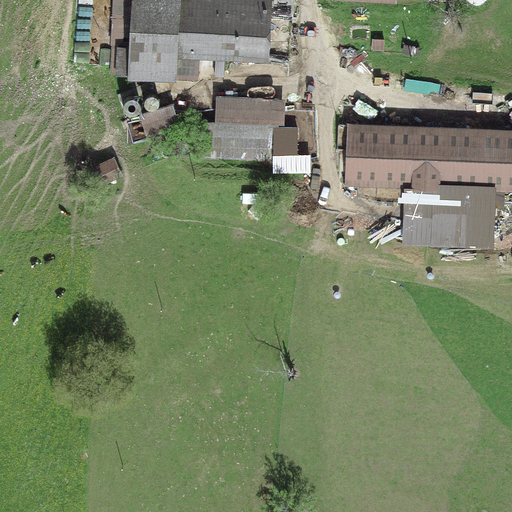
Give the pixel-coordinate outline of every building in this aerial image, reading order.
[(115,74),(173,78),(174,54),(263,59),(265,19),(290,21),(291,0),(266,0),(266,11),(178,5),(178,0),(130,0),(128,48),(116,47),(115,74)] [(137,93),(136,93),(132,91),(127,91),(123,92),(119,95),(117,100),(116,104),(118,109),(121,113),(126,115),(130,115),(135,114),(139,111),(141,106),(141,101),(140,97),(137,93)] [(151,95),(150,95),(147,95),(145,97),(143,99),(142,102),(143,105),(144,107),(146,109),(149,110),(152,110),(154,108),(156,106),(157,103),(157,100),(155,98),(153,96),(151,95)] [(221,101),(219,158),(285,160),(287,103),(221,101)] [(511,140),(346,134),(344,188),(433,192),(431,240),(502,244),(505,191),(511,191),(511,140)]
